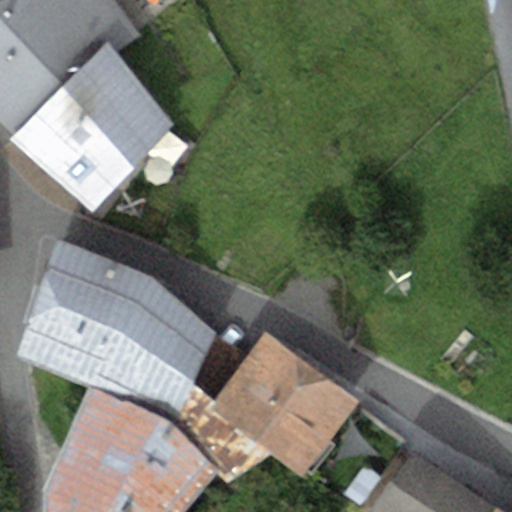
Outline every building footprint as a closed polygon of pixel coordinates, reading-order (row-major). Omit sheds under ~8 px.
[(0,0),(0,101),(26,127),(109,42),(112,46),(128,32),(104,0),(0,0)] [(79,196),(90,205),(163,118),(112,46),(109,42),(26,127),(22,131),(29,138),(33,149),(40,158),(45,155),(83,191),(79,196)] [(114,263),(61,241),(27,351),(104,383),(172,420),(203,351),(201,350),(209,334),(171,307),(167,307),(141,291),(146,279),(114,263)] [(273,442),(297,460),(319,428),(325,433),(352,396),(269,338),(239,377),(203,351),(172,420),(210,456),(226,470),(273,442)] [(172,420),(104,383),(86,419),(83,430),(57,484),(54,511),(177,511),(170,506),(210,456),(172,420)] [(496,511),(414,456),(378,505),(389,511),(496,511)]
